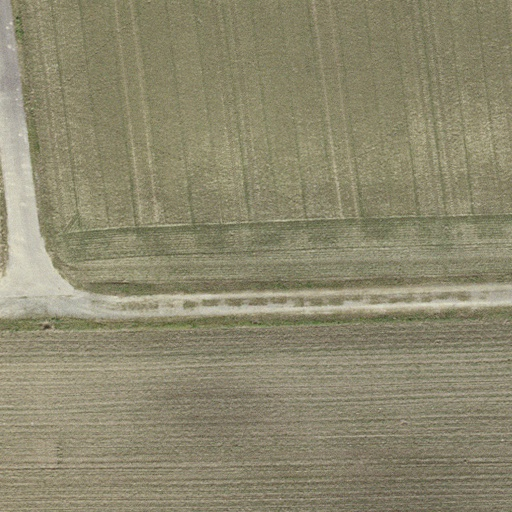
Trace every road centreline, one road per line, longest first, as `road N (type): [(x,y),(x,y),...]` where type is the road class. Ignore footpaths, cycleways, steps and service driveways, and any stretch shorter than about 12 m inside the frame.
road 1 (track): [(0,313),(511,304)]
road 2 (track): [(0,16),(36,313)]
